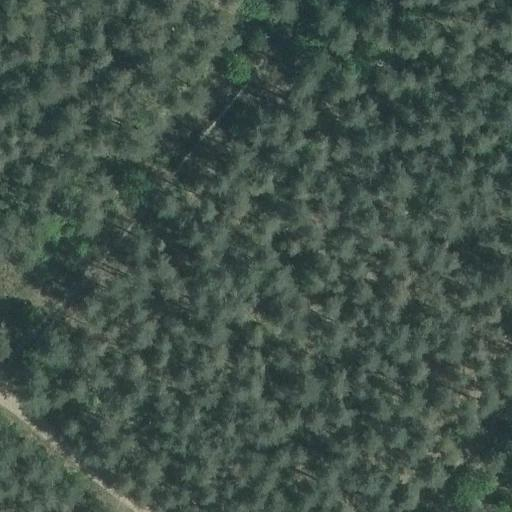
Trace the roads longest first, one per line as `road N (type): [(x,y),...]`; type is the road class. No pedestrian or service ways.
road 1 (track): [(319,0),(0,368)]
road 2 (track): [(139,511),(0,394)]
road 3 (track): [(419,511),(511,405)]
